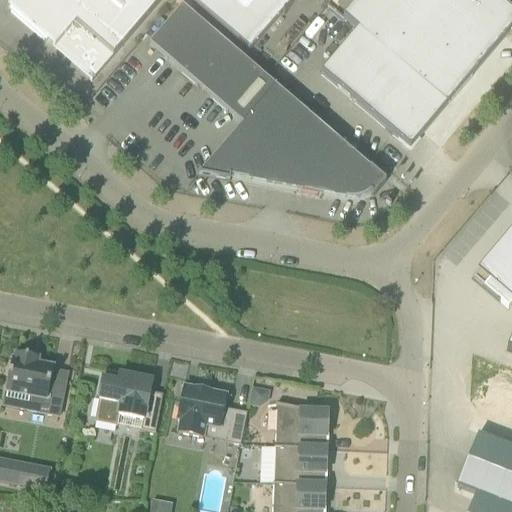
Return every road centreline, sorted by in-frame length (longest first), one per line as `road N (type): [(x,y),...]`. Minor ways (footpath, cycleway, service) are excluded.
road 1 (unclassified): [(0,90),(165,231),(387,270)]
road 2 (unclassified): [(411,390),(0,310)]
road 3 (unclassified): [(387,270),(511,120)]
road 4 (unclassified): [(411,390),(414,320),(387,270)]
road 5 (unclassified): [(406,511),(411,390)]
